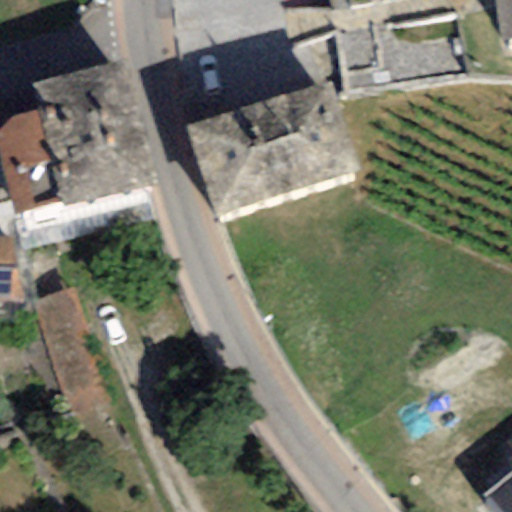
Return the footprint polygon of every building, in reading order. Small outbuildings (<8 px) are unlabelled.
[(511,0),(492,0),(502,59),(511,57),(511,0)] [(124,77),(28,99),(34,125),(10,131),(0,142),(0,177),(12,231),(152,199),(124,77)] [(336,92),(186,141),(216,232),(366,184),(336,92)] [(0,299),(22,300),(24,242),(0,241),(0,299)] [(493,511),(511,511),(511,483),(485,499),(493,511)]
